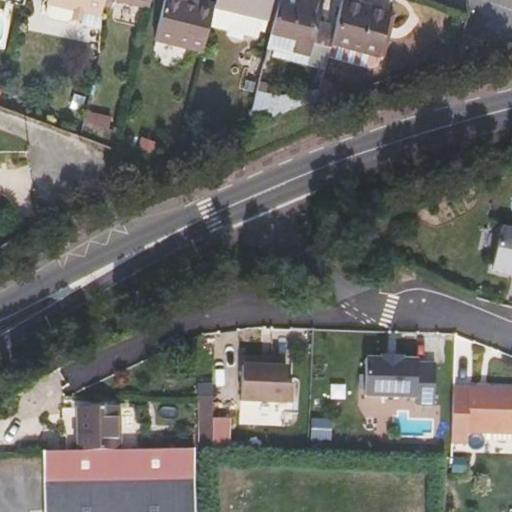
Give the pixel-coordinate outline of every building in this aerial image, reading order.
[(53,0),(102,11),(104,0),(53,0)] [(214,1),(208,0),(163,0),(154,39),(202,50),(213,5),(214,1)] [(214,1),(213,5),(268,18),(272,0),(214,0),(214,1)] [(278,0),(267,44),(309,55),(307,62),(325,67),(331,42),(332,37),(314,33),(322,0),(278,0)] [(341,0),(332,37),(331,42),(378,55),(391,10),(354,0),(341,0)] [(430,51),(434,67),(458,60),(461,44),(446,41),(445,47),(430,51)] [(242,91),(254,94),(256,89),(258,81),(264,55),(252,51),(242,91)] [(267,83),(258,81),(256,89),(265,92),(267,83)] [(254,94),(247,125),(316,101),(319,87),(280,95),(265,92),(256,89),(254,94)] [(85,110),(80,135),(109,141),(114,116),(85,110)] [(511,233),(493,229),(485,272),(511,276),(511,233)] [(61,246),(51,252),(55,259),(73,249),(69,242),(61,246)] [(379,358),(365,358),(364,397),(416,399),(416,406),(434,406),(435,365),(417,364),(417,360),(404,359),(404,357),(379,356),(379,358)] [(287,368),(241,366),(239,402),(286,404),(287,368)] [(511,390),(455,388),(452,443),(468,443),(468,432),(511,434),(511,390)] [(212,397),(200,397),(200,451),(212,450),(212,448),(212,430),(212,397)] [(77,453),(118,452),(117,408),(77,409),(77,453)] [(212,448),(243,448),(243,430),(212,430),(212,448)] [(42,511),(194,511),(194,478),(194,451),(118,452),(77,453),(42,453),(43,481),(42,511)]
